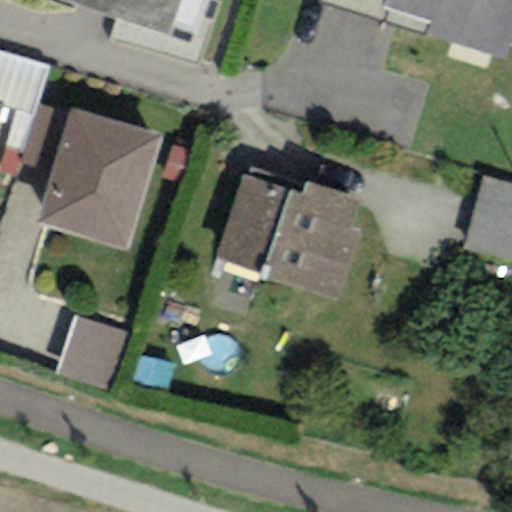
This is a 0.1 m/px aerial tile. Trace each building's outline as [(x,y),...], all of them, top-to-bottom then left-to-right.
[(63,0),(169,35),(181,0),(63,0)] [(511,0),(322,0),(322,4),(502,61),(511,28),(511,0)] [(48,67),(0,52),(0,103),(3,104),(2,109),(34,118),(37,105),(48,67)] [(67,114),(37,105),(34,118),(18,178),(48,186),(67,114)] [(161,136),(69,109),(67,114),(48,186),(36,224),(128,251),(161,136)] [(305,185),(250,169),(248,176),(242,174),(216,261),(259,274),(257,280),(337,304),(359,232),(350,229),(359,198),(306,182),(305,185)] [(511,186),(481,178),(462,250),(511,263),(511,186)] [(129,335),(73,316),(54,374),(110,392),(129,335)]
